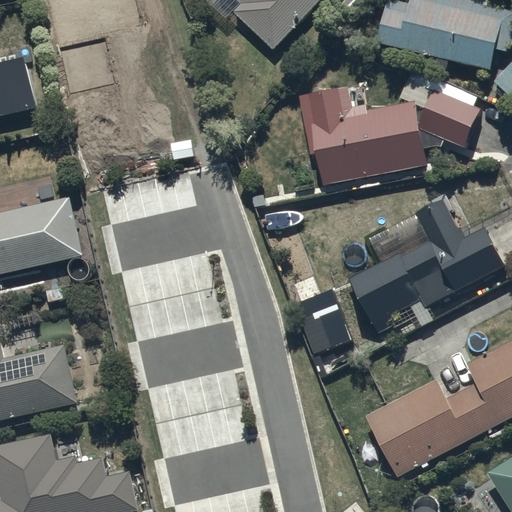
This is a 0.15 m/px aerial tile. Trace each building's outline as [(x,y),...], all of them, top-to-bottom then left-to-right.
[(241,0),(242,1),(234,10),(276,47),(320,0),(241,0)] [(407,0),(407,2),(400,0),(389,0),(379,41),(492,68),(496,49),(509,52),(511,40),(511,10),(498,7),(499,0),(407,0)] [(0,115),(36,107),(23,55),(0,60),(0,115)] [(511,63),(496,82),(508,93),(498,103),(509,113),(511,109),(511,63)] [(350,84),(301,95),(312,153),(318,152),(324,184),(428,164),(420,124),(466,147),(483,108),(475,105),(478,98),(414,69),(401,98),(408,101),(368,109),(367,105),(355,107),(350,84)] [(0,276),(85,256),(71,195),(0,211),(0,276)] [(383,262),(351,276),(378,333),(394,325),(396,329),(414,320),(418,327),(436,318),(429,304),(506,266),(487,227),(464,239),(445,199),(414,213),(418,220),(373,242),(383,262)] [(438,380),(368,415),(399,476),(511,416),(511,340),(468,364),(479,383),(448,399),(438,380)] [(0,341),(0,419),(76,403),(64,345),(3,358),(0,341)] [(52,434),(0,445),(0,493),(1,499),(0,499),(0,511),(129,511),(139,510),(131,472),(107,477),(103,458),(77,463),(76,456),(58,460),(52,434)] [(511,457),(489,473),(511,508),(511,457)]
